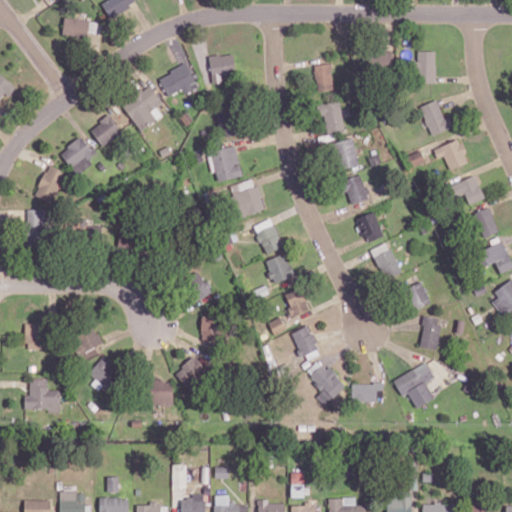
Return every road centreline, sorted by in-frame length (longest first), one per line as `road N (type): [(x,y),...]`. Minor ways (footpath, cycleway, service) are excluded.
road 1 (residential): [(511,15),(229,14),(148,41)]
road 2 (residential): [(274,13),(278,101),(296,176),(367,328)]
road 3 (residential): [(0,176),(24,136),(148,41)]
road 4 (residential): [(0,284),(115,287),(154,323)]
road 5 (residential): [(474,15),(481,86),(511,161)]
